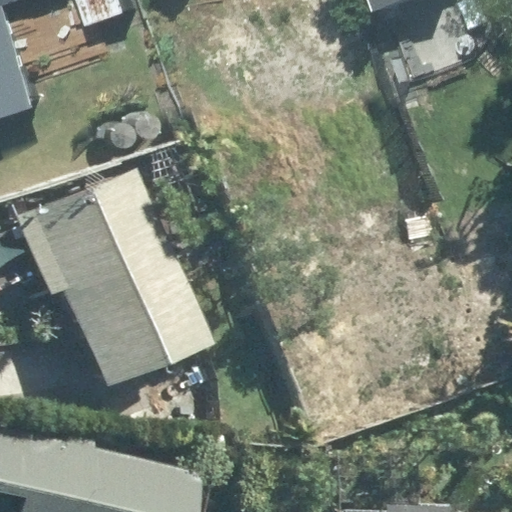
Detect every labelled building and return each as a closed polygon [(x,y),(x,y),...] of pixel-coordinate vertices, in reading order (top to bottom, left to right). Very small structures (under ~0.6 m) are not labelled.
[(0,0),(0,123),(60,100),(24,8),(43,0),(93,0),(104,27),(145,10),(141,0),(0,0)] [(247,0),(251,9),(272,0),(247,0)] [(342,0),(349,18),(365,11),(359,0),(342,0)] [(206,338),(130,170),(15,222),(48,294),(60,288),(104,384),(206,338)] [(238,429),(275,431),(276,412),(239,408),(238,429)] [(0,428),(0,488),(14,492),(8,511),(183,511),(193,471),(83,446),(84,440),(60,435),(58,442),(0,428)]
